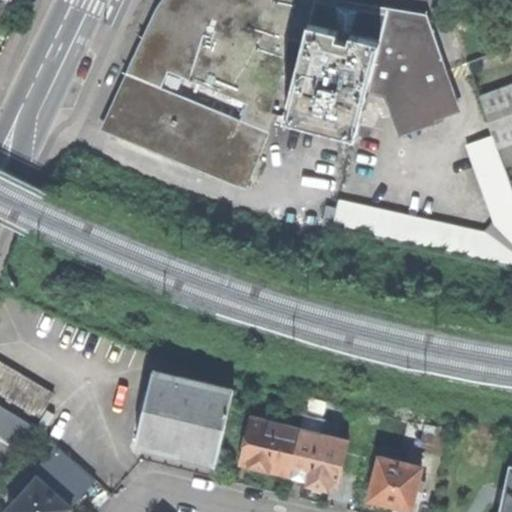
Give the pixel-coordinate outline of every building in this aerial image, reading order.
[(0,0),(0,14),(9,0),(0,0)] [(247,189),(277,115),(272,113),(291,40),(305,43),(316,0),(315,0),(172,0),(163,13),(150,41),(142,59),(121,103),(107,133),(232,185),(247,189)] [(357,135),(368,90),(380,40),(354,34),(342,31),(337,30),(336,5),(316,0),(305,43),(286,118),(357,135)] [(399,128),(458,108),(428,20),(398,15),(361,9),(354,34),(380,40),(368,90),(388,93),(399,128)] [(511,86),(482,98),(495,136),(499,147),(511,142),(511,86)] [(511,183),(499,147),(495,136),(468,144),(496,221),(485,232),(339,200),(332,228),(511,267),(511,183)] [(0,392),(42,418),(56,395),(0,361),(0,392)] [(137,443),(218,463),(235,389),(155,370),(146,406),(137,443)] [(0,404),(0,437),(19,449),(39,428),(0,404)] [(251,471),(289,480),(300,433),(251,421),(240,468),(251,471)] [(330,489),(339,491),(350,444),(321,437),(323,425),(303,421),(300,433),(289,480),(309,484),(308,489),(318,492),(329,494),(330,489)] [(393,504),(413,509),(417,491),(424,493),(427,482),(420,480),(423,467),(381,457),(370,499),(393,504)] [(95,479),(76,461),(59,480),(47,469),(10,510),(12,511),(70,511),(68,510),(95,479)] [(501,511),(511,511),(511,464),(502,511),(501,511)]
